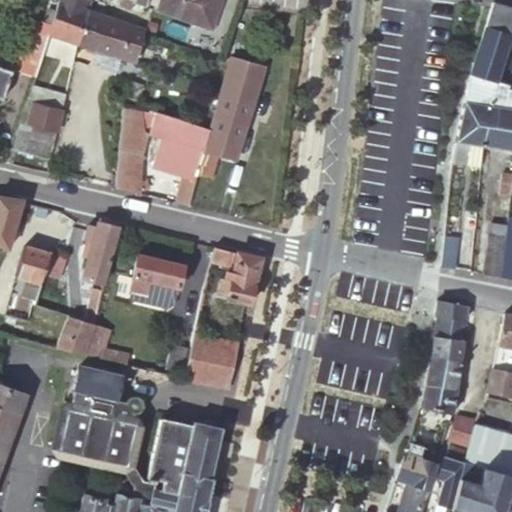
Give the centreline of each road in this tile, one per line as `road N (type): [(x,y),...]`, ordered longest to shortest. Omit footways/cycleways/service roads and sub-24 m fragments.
road 1 (residential): [(0,178),(322,252)]
road 2 (secondary): [(322,252),(266,511)]
road 3 (secondary): [(347,0),(322,252)]
